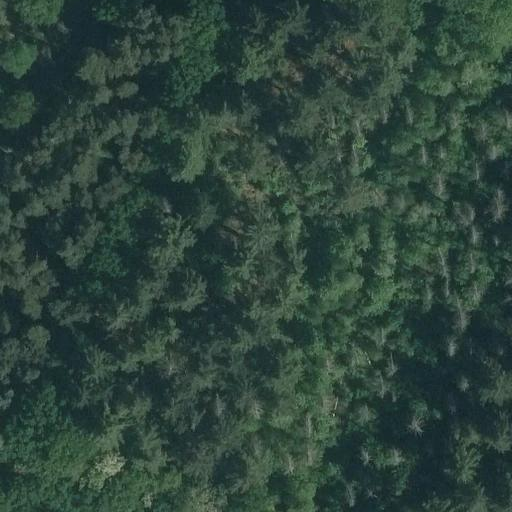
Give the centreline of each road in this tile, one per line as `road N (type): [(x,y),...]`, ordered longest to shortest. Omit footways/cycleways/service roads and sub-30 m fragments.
road 1 (track): [(55,450),(246,0)]
road 2 (track): [(203,511),(55,450),(0,444)]
